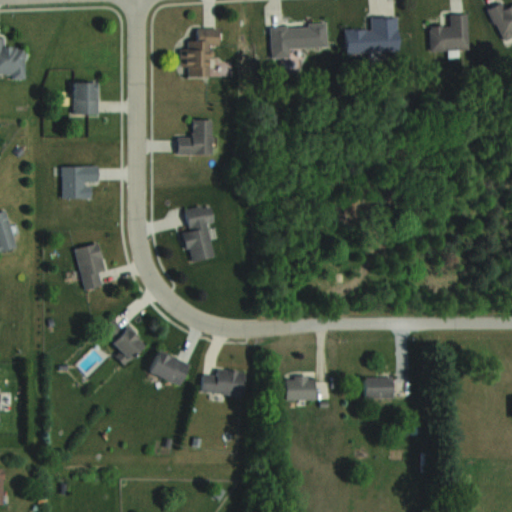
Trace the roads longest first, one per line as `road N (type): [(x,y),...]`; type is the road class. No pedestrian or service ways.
road 1 (residential): [(254,326),(220,326),(188,312),(145,264),(138,232),(139,0)]
road 2 (residential): [(511,321),(254,326)]
